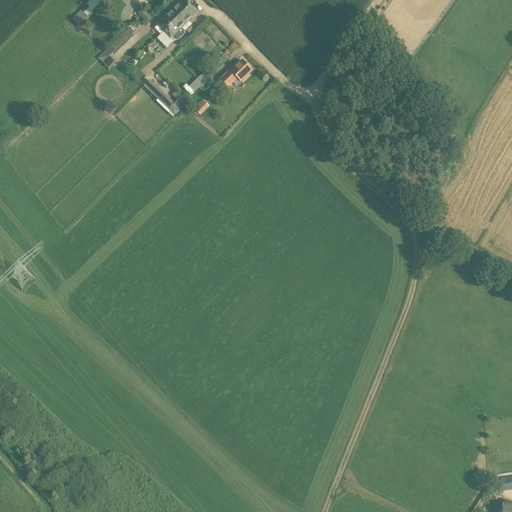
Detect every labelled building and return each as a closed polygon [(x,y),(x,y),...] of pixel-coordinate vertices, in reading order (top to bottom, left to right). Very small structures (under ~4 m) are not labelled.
[(90,0),(72,20),(78,26),(100,4),(99,3),(101,0),(90,0)] [(174,24),(191,7),(184,0),(183,0),(163,20),(156,25),(163,33),(157,39),(159,41),(170,28),(174,24)] [(170,28),(159,41),(166,49),(175,41),(178,41),(184,35),(184,32),(182,29),(197,13),(191,7),(174,24),(170,28)] [(146,23),(152,18),(143,9),(137,14),(146,23)] [(136,35),(130,28),(124,34),(130,40),(136,35)] [(117,40),(108,49),(115,55),(123,47),(117,40)] [(252,71),(243,61),(236,68),(234,66),(230,70),(220,79),(228,88),(238,79),(241,82),(252,71)] [(200,91),(212,79),(209,75),(214,70),(210,67),(189,87),(194,93),(198,89),(200,91)] [(156,85),(150,80),(144,86),(149,92),(156,85)] [(160,92),(155,98),(158,100),(174,116),(187,103),(181,96),(173,105),(160,92)] [(200,115),(209,107),(202,100),(194,109),(200,115)] [(498,511),(511,511),(511,504),(506,501),(498,511)]
